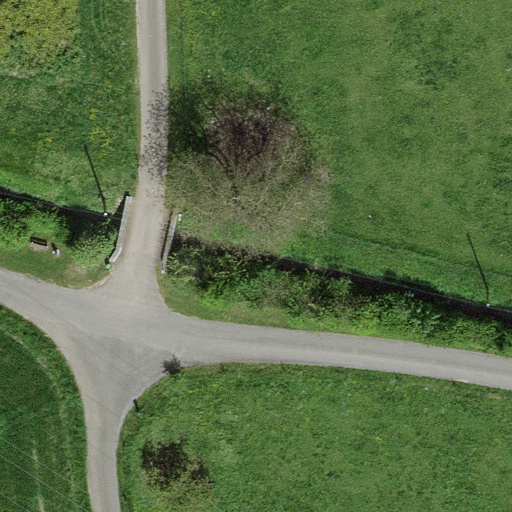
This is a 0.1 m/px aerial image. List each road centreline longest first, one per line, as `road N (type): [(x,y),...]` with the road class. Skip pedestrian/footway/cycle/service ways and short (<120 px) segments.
road 1 (residential): [(122,337),(511,374)]
road 2 (track): [(122,337),(146,202),(146,0)]
road 3 (residential): [(107,511),(103,463),(122,337)]
road 4 (residential): [(0,287),(122,337)]
